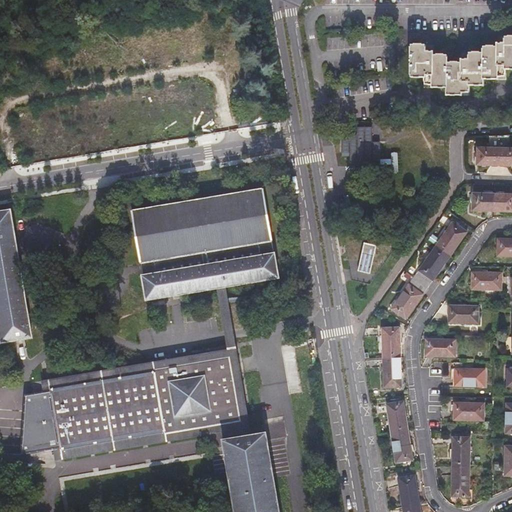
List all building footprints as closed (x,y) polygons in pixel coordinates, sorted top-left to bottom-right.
[(511,35),(509,35),(509,42),(501,42),(501,46),(485,46),(485,51),(471,51),(471,57),(464,57),(464,61),(450,61),(450,55),(435,54),(435,50),(426,49),(426,43),(413,43),(413,76),(425,77),(425,83),(434,83),(433,88),(449,88),(449,94),(461,94),(461,90),(470,90),(471,84),(484,84),(484,79),(499,79),(499,76),(507,76),(507,69),(511,68),(511,35)] [(337,126),(339,158),(377,162),(375,126),(337,126)] [(498,130),(490,130),(490,147),(476,147),(476,164),(497,164),(498,130)] [(506,130),(498,130),(497,164),(511,164),(511,147),(506,147),(506,130)] [(264,188),(132,210),(147,299),(216,288),(226,286),(279,277),(264,188)] [(472,212),(494,213),(494,190),(473,189),(472,212)] [(511,190),(494,190),(494,213),(511,213),(511,190)] [(10,210),(0,211),(0,342),(0,345),(32,337),(10,210)] [(454,221),(436,246),(450,256),(467,231),(454,221)] [(495,257),(511,256),(511,238),(496,238),(495,257)] [(359,270),(373,273),(379,246),(365,243),(359,270)] [(433,280),(450,256),(436,246),(419,270),(420,270),(433,280)] [(427,287),(433,280),(420,270),(415,278),(427,287)] [(471,290),(501,291),(502,274),(472,273),(471,290)] [(410,284),(423,294),(427,287),(415,278),(410,284)] [(406,319),(423,294),(410,284),(392,309),(406,319)] [(236,347),(226,286),(216,288),(227,349),(236,347)] [(450,324),(480,325),(480,307),(451,306),(450,324)] [(383,327),(384,358),(401,357),(400,327),(383,327)] [(426,358),(455,360),(456,342),(426,341),(426,358)] [(223,432),(249,426),(236,347),(227,349),(49,379),(50,390),(60,448),(62,458),(223,432)] [(401,357),(384,358),(385,387),(402,387),(401,357)] [(454,388),(485,389),(485,372),(455,371),(454,388)] [(42,380),(44,391),(50,390),(49,379),(42,380)] [(53,449),(60,448),(50,390),(44,391),(26,394),(21,455),(53,449)] [(454,423),(484,424),(484,406),(454,405),(454,423)] [(386,411),(390,440),(408,437),(404,408),(386,411)] [(223,432),(224,440),(251,435),(249,426),(223,432)] [(279,511),(267,433),(251,435),(224,440),(235,511),(279,511)] [(408,437),(390,440),(395,469),(412,467),(408,437)] [(451,470),(469,471),(470,441),(452,440),(451,470)] [(62,458),(60,448),(53,449),(55,459),(62,458)] [(468,501),(469,471),(451,470),(450,500),(468,501)] [(397,483),(401,511),(411,511),(419,511),(414,481),(397,483)]
